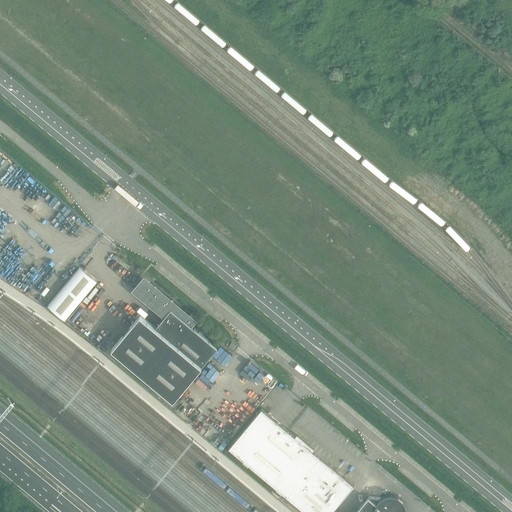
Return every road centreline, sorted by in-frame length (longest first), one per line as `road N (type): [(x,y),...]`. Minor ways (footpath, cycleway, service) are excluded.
road 1 (unclassified): [(511,507),(0,77)]
road 2 (unclassified): [(0,92),(501,511)]
road 3 (motorway): [(107,511),(0,423)]
